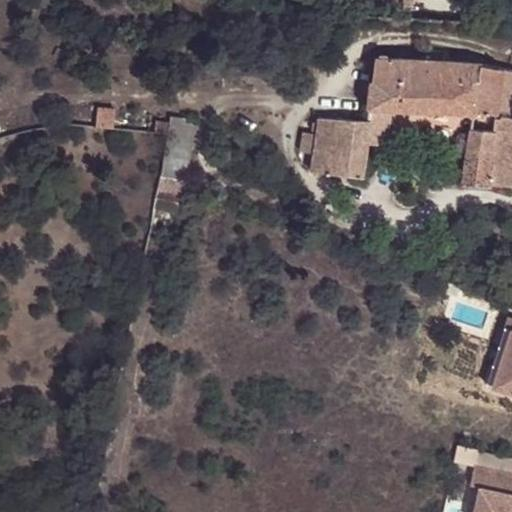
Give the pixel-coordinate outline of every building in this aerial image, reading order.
[(374,0),(373,5),(408,13),(410,0),(374,0)] [(511,69),(481,62),(376,57),(369,106),(392,107),(472,111),(462,183),(492,188),(492,184),(511,186),(511,118),(501,117),(501,119),(496,119),(497,112),(511,113),(511,69)] [(369,106),(367,120),(369,120),(366,146),(386,149),(392,107),(369,106)] [(367,120),(319,116),(310,170),(362,178),(366,146),(369,120),(367,120)] [(172,122),(171,132),(161,175),(184,180),(186,171),(191,148),(196,127),(172,122)] [(161,175),(157,193),(180,199),(184,180),(161,175)] [(155,207),(170,210),(177,211),(180,199),(157,193),(155,207)] [(155,207),(143,269),(157,272),(170,210),(155,207)] [(511,313),(510,313),(489,380),(495,382),(511,328),(511,313)] [(511,328),(495,382),(511,387),(511,328)] [(511,511),(511,470),(476,462),(472,481),(482,484),(475,511),(511,511)]
